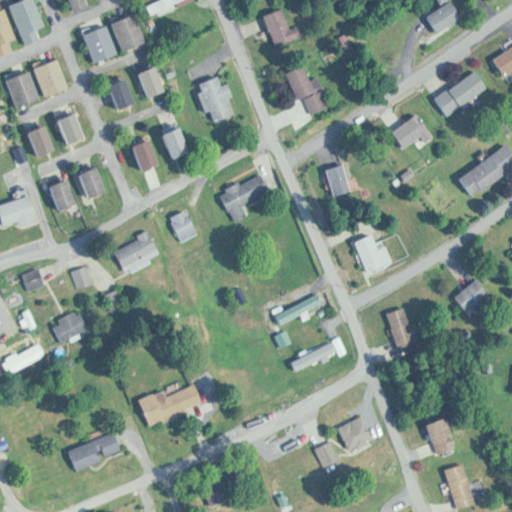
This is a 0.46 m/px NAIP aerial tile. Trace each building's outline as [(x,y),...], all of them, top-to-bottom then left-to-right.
[(15,0),(11,1),(26,45),(42,39),(38,29),(47,26),(37,0),(15,0)] [(418,15),(441,0),(443,0),(457,19),(431,36),(418,15)] [(258,14),(280,5),(292,34),(270,43),(258,14)] [(0,11),(0,43),(16,41),(11,10),(0,11)] [(149,41),(137,13),(114,23),(126,51),(149,41)] [(85,35),(97,63),(122,53),(109,24),(85,35)] [(487,57),(511,42),(511,71),(500,79),(487,57)] [(9,80),(20,109),(73,88),(62,59),(9,80)] [(294,64),(278,72),(291,96),(307,88),(294,64)] [(151,99),(170,91),(159,65),(140,73),(151,99)] [(428,96),(469,68),(483,89),(441,116),(428,96)] [(195,81),(213,75),(217,85),(224,82),(231,97),(225,98),(232,114),(211,123),(207,112),(201,112),(193,93),(198,90),(195,81)] [(139,104),(131,79),(111,85),(119,110),(139,104)] [(90,138),(79,111),(60,119),(70,146),(90,138)] [(384,130),(411,112),(429,138),(416,147),(411,140),(397,149),(384,130)] [(41,158),(60,150),(50,125),(31,133),(41,158)] [(167,133),(176,160),(196,154),(187,126),(167,133)] [(134,145),(143,172),(164,164),(154,138),(134,145)] [(452,175),(496,141),(511,162),(511,164),(469,197),(452,175)] [(337,162),(318,169),(328,198),(348,191),(337,162)] [(111,192),(102,167),(81,174),(90,200),(111,192)] [(246,214),(242,206),(272,192),(263,173),(222,192),(235,219),(246,214)] [(63,212),(82,204),(71,179),(52,187),(63,212)] [(40,219),(33,196),(0,204),(6,228),(40,219)] [(172,216),(183,242),(200,234),(189,209),(172,216)] [(128,272),(164,255),(152,231),(117,248),(128,272)] [(344,240),(365,231),(372,248),(379,245),(388,265),(360,278),(344,240)] [(511,245),(503,256),(511,263),(511,245)] [(73,271),(83,295),(97,289),(87,265),(73,271)] [(443,297),(454,312),(483,291),(471,275),(443,297)] [(457,297),(471,314),(493,295),(479,278),(457,297)] [(287,324),(326,300),(319,289),(280,313),(287,324)] [(395,355),(414,346),(396,305),(377,314),(395,355)] [(389,311),(403,356),(424,349),(411,305),(389,311)] [(91,330),(81,309),(52,323),(62,343),(91,330)] [(291,358),(296,372),(348,352),(343,338),(291,358)] [(6,363),(9,371),(45,354),(42,346),(6,363)] [(143,399),(151,425),(206,407),(198,380),(143,399)] [(377,439),(364,413),(340,425),(353,451),(377,439)] [(438,453),(460,448),(451,416),(430,422),(438,453)] [(118,432),(71,448),(78,469),(125,453),(118,432)] [(459,508),(477,503),(466,462),(447,468),(459,508)] [(229,497),(221,486),(209,495),(218,506),(229,497)]
